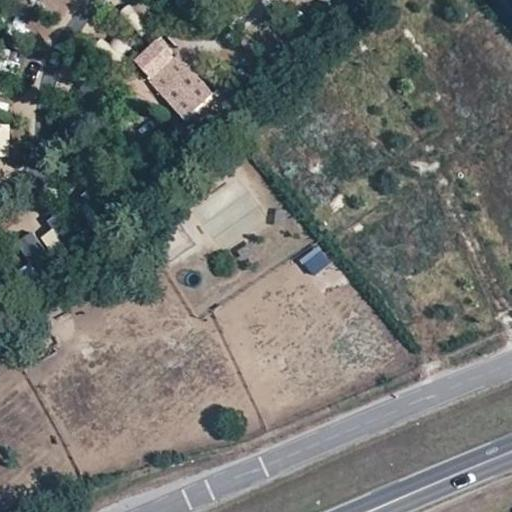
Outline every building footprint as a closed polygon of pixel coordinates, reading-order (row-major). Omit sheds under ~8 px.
[(192,119),(216,97),(178,57),(149,83),(187,123),(192,119)] [(224,105),(216,97),(192,119),(202,130),(221,112),(220,110),(224,105)] [(11,127),(0,126),(0,159),(10,159),(11,127)] [(225,252),(268,214),(230,170),(186,208),(225,252)] [(170,262),(195,245),(179,223),(154,240),(170,262)] [(58,228),(44,234),(54,259),(68,253),(58,228)]
